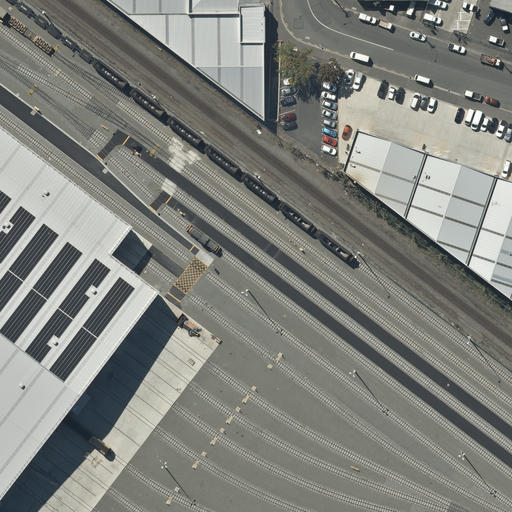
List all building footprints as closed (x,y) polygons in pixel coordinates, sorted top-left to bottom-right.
[(101,0),(132,25),(194,24),(194,22),(193,0),(101,0)] [(269,18),(243,18),(244,22),(244,54),(268,53),(269,18)] [(244,22),(194,22),(194,24),(132,25),(268,128),(268,53),(244,54),(244,22)] [(361,112),(361,75),(336,75),(337,112),(361,112)] [(0,500),(15,481),(29,462),(45,441),(64,417),(92,380),(110,357),(127,336),(143,314),(160,292),(111,255),(121,243),(133,227),(0,126),(0,500)] [(406,216),(428,150),(359,127),(345,168),(406,216)] [(468,263),(498,174),(428,150),(406,216),(468,263)] [(511,297),(511,296),(511,178),(498,174),(468,263),(511,297)]
